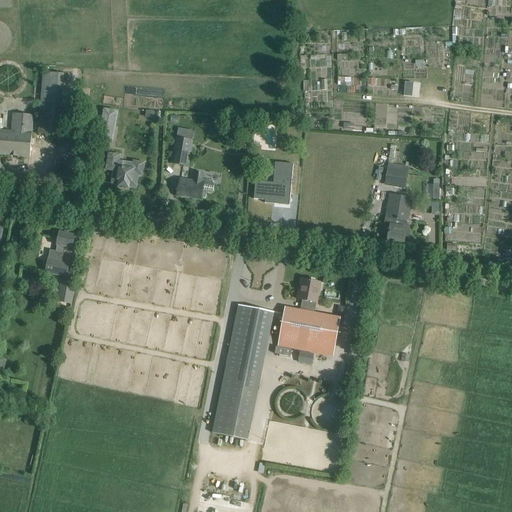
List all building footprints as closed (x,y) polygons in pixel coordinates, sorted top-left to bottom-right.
[(64,73),(44,71),(38,133),(59,134),(64,73)] [(412,96),(413,83),(405,82),(404,96),(412,96)] [(104,110),(101,129),(113,131),(116,112),(104,110)] [(0,154),(29,157),(31,147),(34,115),(13,113),(12,131),(0,130),(0,154)] [(174,163),(188,165),(193,130),(179,128),(174,163)] [(31,147),(29,157),(32,158),(30,172),(46,175),(48,161),(51,161),(52,151),(31,147)] [(142,175),(144,163),(134,161),(133,169),(125,168),(125,167),(122,167),(122,168),(117,167),(119,155),(109,154),(107,169),(114,170),(112,183),(119,184),(119,186),(128,188),(129,186),(136,187),(138,174),(142,175)] [(255,181),(254,199),(265,200),(280,201),(280,204),(289,205),(290,205),(293,164),(275,162),(275,163),(277,163),(275,185),(256,183),(256,181),(255,181)] [(385,184),(396,186),(405,188),(408,172),(388,169),(385,184)] [(181,179),(179,186),(178,196),(201,200),(202,191),(211,193),(213,191),(215,184),(212,180),(202,179),(203,174),(195,172),(194,181),(181,179)] [(407,221),(412,199),(391,195),(387,216),(386,216),(385,225),(390,226),(388,239),(404,242),(405,236),(407,236),(410,235),(411,230),(409,228),(410,225),(407,222),(407,221)] [(48,260),(45,272),(67,276),(70,263),(61,261),(63,251),(71,253),(72,248),(73,245),(75,236),(74,235),(74,234),(73,232),(69,231),(67,233),(67,234),(59,233),(57,245),(56,251),(50,250),(48,260)] [(285,307),(283,317),(278,346),(333,356),(340,318),(311,312),(313,302),(316,303),(320,282),(304,279),(302,292),(299,292),(298,299),(305,301),(303,311),(285,307)] [(62,282),(58,301),(72,304),(76,284),(62,282)] [(226,365),(212,433),(247,441),(262,372),(274,314),(239,306),(226,365)] [(276,347),(274,354),(291,357),(292,350),(276,347)] [(307,353),(305,363),(313,365),(315,354),(307,353)] [(197,511),(239,511),(240,505),(199,500),(197,511)]
